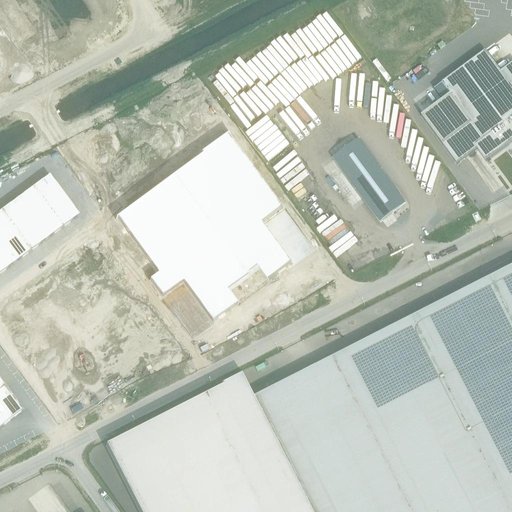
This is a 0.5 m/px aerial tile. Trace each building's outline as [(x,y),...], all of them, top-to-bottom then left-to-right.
[(104,15),(93,0),(18,0),(10,6),(47,57),(104,15)] [(443,101),(422,117),(443,146),(457,165),(477,150),(486,162),(511,143),(511,87),(501,73),(486,52),(442,84),(435,90),(443,101)] [(230,136),(117,219),(158,275),(150,282),(162,298),(182,283),(212,323),(292,264),(263,224),(283,209),(230,136)] [(380,223),(406,204),(359,140),(333,159),(380,223)] [(49,176),(0,212),(0,274),(79,216),(49,176)] [(96,239),(0,309),(0,313),(65,402),(97,379),(95,376),(119,359),(101,334),(120,320),(138,344),(161,327),(96,239)] [(511,511),(511,267),(316,367),(255,398),(244,376),(106,446),(139,511),(511,511)] [(0,428),(23,412),(0,380),(0,428)]
